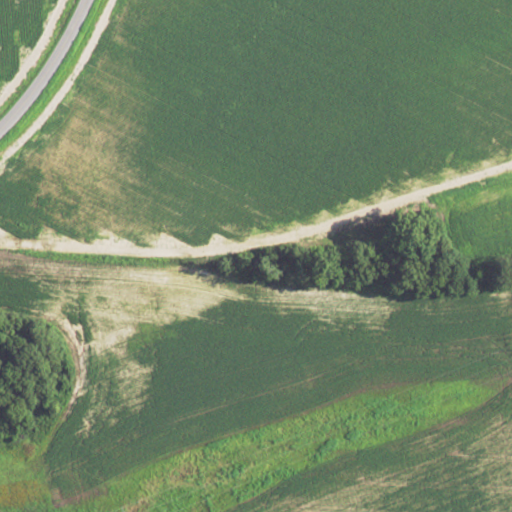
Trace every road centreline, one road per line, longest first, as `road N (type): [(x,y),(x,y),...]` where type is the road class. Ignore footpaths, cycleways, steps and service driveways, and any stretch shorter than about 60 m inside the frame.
road 1 (track): [(0,292),(66,302),(204,263),(421,298),(511,294)]
road 2 (residential): [(84,0),(51,66),(0,131)]
